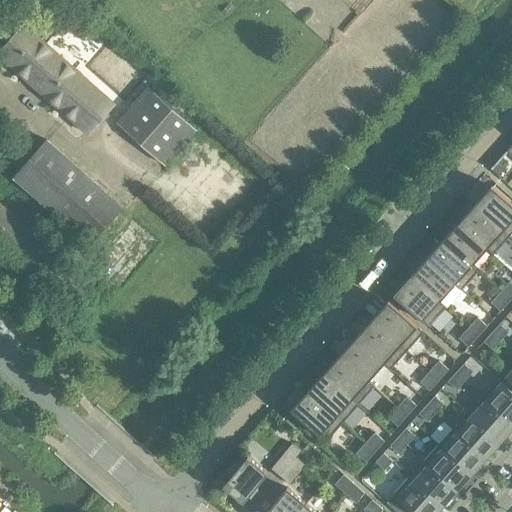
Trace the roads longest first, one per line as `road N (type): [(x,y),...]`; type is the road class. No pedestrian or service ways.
road 1 (residential): [(511,115),(166,503)]
road 2 (residential): [(166,503),(0,362)]
